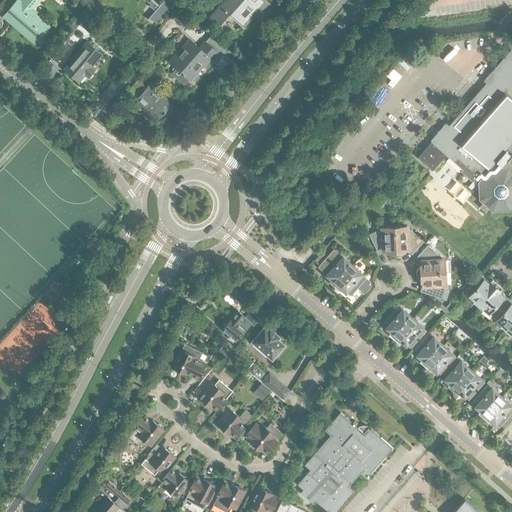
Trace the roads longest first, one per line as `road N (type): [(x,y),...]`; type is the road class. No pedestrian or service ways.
road 1 (secondary): [(167,221),(4,511)]
road 2 (secondary): [(32,511),(79,441),(188,235)]
road 3 (residential): [(176,415),(221,462),(268,466),(346,334)]
road 4 (secondary): [(217,184),(364,0)]
road 5 (secondary): [(340,0),(198,173)]
road 6 (tertiary): [(491,462),(346,334)]
